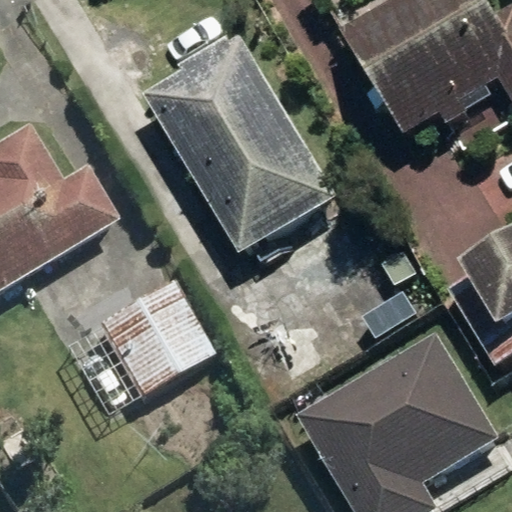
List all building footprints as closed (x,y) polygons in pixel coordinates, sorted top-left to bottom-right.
[(420,0),(423,3),(353,46),(418,150),(454,129),(458,136),(503,108),(499,101),(511,92),(511,24),(511,25),(495,0),(420,0)] [(196,84),(158,107),(255,268),(350,211),(253,50),(243,56),(239,49),(192,78),(196,84)] [(0,307),(125,234),(92,178),(67,192),(35,138),(0,158),(0,307)] [(490,273),(480,279),(482,282),(458,297),(506,375),(511,371),(511,253),(487,267),(490,273)] [(179,293),(70,356),(112,427),(221,365),(179,293)] [(511,446),(450,346),(313,431),(360,511),(447,511),(439,497),(511,451),(511,446)]
